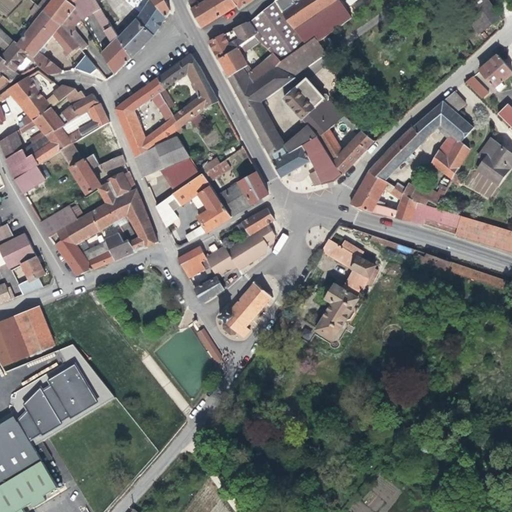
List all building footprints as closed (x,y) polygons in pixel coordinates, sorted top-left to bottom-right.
[(69,0),(50,0),(43,9),(59,23),(60,22),(65,17),(75,5),(70,0),(69,0)] [(69,0),(70,0),(86,0),(92,11),(101,5),(97,0),(69,0)] [(86,0),(70,0),(75,5),(82,16),(92,11),(86,0)] [(167,0),(151,0),(154,4),(156,6),(166,16),(171,8),(167,0)] [(200,26),(234,3),(232,0),(187,0),(192,11),(200,26)] [(307,41),(282,8),(275,0),(270,0),(244,18),(248,23),(253,27),(255,34),(260,38),(275,51),(283,58),(307,41)] [(293,0),(275,0),(282,8),(293,0)] [(293,0),(282,8),(307,41),(316,35),(320,39),(353,15),(342,0),(293,0)] [(460,0),(485,34),(508,18),(495,0),(460,0)] [(154,8),(116,31),(131,57),(152,36),(166,16),(156,6),(154,4),(153,5),(154,8)] [(101,5),(92,11),(98,20),(99,19),(106,15),(101,5)] [(43,9),(40,6),(32,15),(36,19),(25,31),(23,29),(20,33),(22,35),(16,42),(28,53),(36,59),(35,60),(50,73),(62,70),(42,55),(38,51),(43,45),(52,34),(64,49),(68,54),(75,47),(77,49),(79,47),(77,45),(78,44),(68,31),(60,22),(59,23),(43,9)] [(106,15),(99,19),(114,43),(102,51),(115,73),(131,57),(116,31),(106,15)] [(65,17),(60,22),(68,31),(73,26),(65,17)] [(248,23),(244,18),(221,33),(227,47),(229,46),(233,50),(240,45),(243,43),(255,34),(253,27),(248,23)] [(73,26),(68,31),(78,44),(82,48),(87,43),(73,26)] [(227,47),(221,33),(208,41),(219,60),(233,50),(229,46),(227,47)] [(260,38),(255,34),(243,43),(247,48),(260,38)] [(327,48),(320,39),(316,35),(307,41),(283,58),(276,66),(252,85),(247,76),(242,67),(228,76),(260,137),(273,127),(263,111),(257,101),(291,76),(291,75),(327,48)] [(28,53),(16,42),(15,42),(2,58),(0,56),(0,71),(9,80),(11,81),(13,80),(7,74),(12,67),(15,70),(28,53)] [(233,50),(219,60),(223,68),(242,57),(240,54),(247,48),(243,43),(240,45),(233,50)] [(38,51),(42,55),(47,49),(43,45),(38,51)] [(276,66),(283,58),(275,51),(247,76),(252,85),(276,66)] [(190,53),(160,73),(168,87),(187,74),(193,58),(190,53)] [(87,57),(76,67),(94,74),(103,77),(87,57)] [(223,68),(228,76),(242,67),(246,64),(242,57),(223,68)] [(200,67),(193,58),(187,74),(190,78),(200,67)] [(511,74),(511,72),(499,58),(482,73),(496,89),(502,84),(511,74)] [(21,75),(15,70),(12,67),(7,74),(13,80),(21,75)] [(218,100),(200,67),(190,78),(200,98),(205,107),(218,100)] [(0,86),(9,80),(0,71),(0,86)] [(168,87),(160,73),(154,77),(162,90),(165,89),(168,87)] [(336,121),(344,112),(327,97),(328,93),(327,92),(325,90),(323,90),(321,91),(305,75),(282,96),(301,118),(307,125),(303,128),(284,144),(285,145),(288,143),(295,137),(302,146),(316,135),(327,128),(336,121)] [(49,105),(25,76),(3,91),(0,92),(0,97),(2,97),(3,98),(9,93),(31,119),(49,105)] [(162,90),(154,77),(141,86),(149,99),(162,90)] [(489,94),(475,78),(467,84),(483,100),(489,94)] [(64,84),(59,85),(52,92),(58,98),(65,92),(72,87),(64,84)] [(502,84),(496,89),(500,94),(506,89),(502,84)] [(149,99),(141,86),(133,91),(141,104),(149,99)] [(65,92),(72,103),(84,96),(79,89),(72,87),(65,92)] [(165,89),(162,90),(170,109),(174,106),(168,91),(167,91),(165,89)] [(141,104),(133,91),(112,106),(132,155),(145,149),(164,136),(160,128),(145,139),(132,110),(141,104)] [(59,119),(49,105),(31,119),(33,123),(40,131),(31,137),(34,142),(45,135),(59,126),(65,122),(98,102),(91,92),(84,96),(72,103),(66,106),(69,112),(59,119)] [(465,104),(455,92),(414,126),(380,160),(393,173),(442,125),(460,141),(449,157),(440,149),(433,161),(454,179),(456,175),(472,151),(476,154),(487,137),(482,134),(458,112),(465,104)] [(205,107),(200,98),(185,109),(189,118),(205,107)] [(511,109),(507,104),(498,113),(511,127),(511,109)] [(108,120),(103,109),(91,116),(92,118),(77,127),(77,129),(73,131),(71,128),(69,130),(71,132),(71,133),(74,139),(108,120)] [(185,109),(174,118),(178,126),(189,118),(185,109)] [(357,124),(346,115),(343,118),(354,128),(357,124)] [(178,126),(174,118),(160,128),(164,136),(174,129),(178,126)] [(33,123),(31,119),(19,127),(21,131),(24,130),(33,123)] [(74,139),(70,142),(59,150),(65,160),(77,152),(75,148),(81,144),(85,150),(113,134),(108,120),(74,139)] [(70,142),(59,126),(45,135),(47,139),(51,143),(56,151),(59,150),(70,142)] [(7,135),(0,139),(0,146),(6,160),(23,149),(15,135),(21,131),(19,127),(7,135)] [(277,133),(273,127),(260,137),(264,144),(277,133)] [(342,152),(327,128),(316,135),(328,153),(344,174),(354,163),(342,152)] [(145,149),(132,155),(141,176),(190,156),(174,129),(164,136),(145,149)] [(359,157),(375,140),(362,129),(348,146),(359,157)] [(284,144),(277,133),(264,144),(271,156),(285,145),(284,144)] [(45,135),(34,142),(27,147),(28,149),(30,148),(32,149),(38,145),(42,141),(44,141),(47,139),(45,135)] [(328,153),(316,135),(302,146),(310,161),(315,171),(317,176),(322,184),(336,180),(344,174),(328,153)] [(34,142),(31,137),(24,142),(26,147),(27,147),(34,142)] [(290,153),(302,146),(295,137),(288,143),(285,145),(271,156),(273,161),(290,153)] [(23,149),(6,160),(13,179),(36,165),(39,163),(56,151),(51,143),(27,157),(23,149)] [(109,158),(120,152),(117,143),(107,148),(110,153),(107,155),(109,158)] [(511,152),(499,143),(480,170),(501,185),(508,175),(511,169),(511,152)] [(310,161),(302,146),(290,153),(273,161),(281,176),(310,161)] [(354,163),(359,157),(348,146),(342,152),(354,163)] [(77,152),(65,160),(70,167),(82,160),(77,152)] [(103,168),(123,158),(120,152),(109,158),(98,163),(103,168)] [(82,160),(70,167),(69,168),(85,192),(98,183),(89,167),(98,162),(92,153),(82,160)] [(226,159),(220,162),(217,156),(202,165),(211,180),(231,168),(226,159)] [(393,173),(380,160),(371,170),(386,180),(393,173)] [(36,165),(13,179),(22,191),(43,177),(36,165)] [(119,170),(128,189),(133,186),(125,167),(119,170)] [(104,178),(106,181),(114,196),(128,189),(119,170),(104,178)] [(386,180),(371,170),(363,184),(382,194),(386,189),(399,198),(394,210),(384,208),(385,205),(379,202),(359,191),(353,203),(370,210),(425,226),(440,230),(441,227),(438,226),(439,223),(475,233),(478,220),(432,206),(415,200),(411,198),(386,180)] [(267,193),(255,171),(215,195),(229,216),(267,193)] [(213,192),(200,173),(170,193),(179,206),(196,194),(204,203),(202,205),(205,210),(196,216),(201,224),(189,232),(193,238),(229,216),(213,192)] [(456,175),(454,179),(451,183),(457,187),(462,179),(456,175)] [(316,186),(322,184),(317,176),(313,178),(316,186)] [(96,188),(94,190),(95,193),(98,191),(105,203),(115,220),(124,214),(126,219),(143,245),(155,240),(133,186),(128,189),(114,196),(106,181),(96,187),(96,188)] [(419,183),(411,198),(415,200),(432,206),(434,202),(438,204),(444,195),(419,183)] [(382,194),(363,184),(359,191),(379,202),(382,194)] [(170,193),(153,205),(161,219),(172,212),(179,206),(170,193)] [(66,203),(39,220),(49,235),(62,227),(67,233),(76,245),(83,241),(87,238),(77,223),(75,220),(66,203)] [(105,203),(75,220),(77,223),(87,238),(111,223),(115,220),(105,203)] [(267,207),(236,224),(244,236),(264,224),(267,222),(273,218),(267,207)] [(172,212),(161,219),(166,229),(177,221),(172,212)] [(115,220),(117,223),(117,224),(126,219),(124,214),(115,220)] [(503,249),(511,251),(511,230),(478,220),(475,233),(473,240),(503,249)] [(267,222),(264,224),(244,236),(245,237),(225,249),(231,257),(228,260),(233,269),(234,270),(237,268),(239,271),(261,258),(259,253),(268,248),(274,244),(276,236),(267,222)] [(0,242),(13,236),(8,224),(0,227),(0,242)] [(62,227),(49,235),(54,242),(67,233),(62,227)] [(107,251),(110,259),(126,252),(122,244),(116,232),(102,238),(107,251)] [(184,235),(187,241),(193,238),(189,232),(184,235)] [(280,254),(287,235),(281,232),(273,251),(280,254)] [(67,233),(54,242),(75,274),(92,267),(87,259),(85,257),(80,250),(76,245),(67,233)] [(37,256),(27,235),(0,248),(10,269),(37,256)] [(416,251),(374,236),(372,241),(414,255),(416,251)] [(330,239),(323,251),(354,270),(345,284),(342,282),(338,282),(325,303),(326,306),(329,309),(317,331),(334,341),(345,323),(352,322),(358,311),(355,307),(363,293),(377,265),(360,256),(363,250),(345,241),(341,246),(330,239)] [(83,241),(76,245),(80,250),(86,246),(83,241)] [(122,244),(126,252),(132,250),(127,241),(122,244)] [(204,257),(198,245),(177,257),(188,277),(202,269),(197,261),(204,257)] [(225,249),(223,245),(204,257),(209,264),(217,278),(233,269),(228,260),(231,257),(225,249)] [(86,246),(80,250),(85,257),(91,253),(86,246)] [(266,255),(268,248),(259,253),(261,258),(266,255)] [(100,254),(103,262),(110,259),(107,251),(100,254)] [(416,251),(414,255),(411,264),(447,277),(449,272),(452,263),(416,251)] [(87,259),(92,267),(103,262),(100,254),(87,259)] [(209,264),(204,257),(197,261),(202,269),(204,267),(209,264)] [(45,289),(43,285),(41,279),(47,276),(39,259),(24,266),(31,281),(26,284),(18,268),(13,271),(22,294),(25,297),(45,289)] [(459,275),(462,266),(452,263),(449,272),(459,275)] [(217,278),(209,264),(204,267),(209,276),(210,278),(194,288),(202,301),(224,289),(217,278)] [(459,275),(478,282),(481,273),(462,266),(459,275)] [(478,282),(506,292),(510,283),(481,273),(478,282)] [(209,276),(193,285),(194,288),(210,278),(209,276)] [(271,297),(254,281),(252,282),(253,283),(250,286),(249,285),(247,287),(248,289),(244,293),(243,292),(241,294),(242,295),(239,299),(237,298),(236,300),(237,301),(233,305),(232,304),(231,305),(232,307),(227,312),(223,309),(217,315),(223,321),(221,324),(222,328),(228,334),(233,334),(235,332),(241,337),(247,330),(243,327),(247,322),(248,323),(250,321),(249,320),(252,317),(253,317),(255,315),(254,314),(258,311),(259,311),(261,309),(260,309),(264,304),(265,305),(266,303),(266,302),(270,299),(271,297)] [(0,301),(14,295),(14,294),(11,287),(8,289),(6,285),(0,287),(0,301)] [(495,304),(498,307),(504,300),(502,297),(495,304)] [(42,309),(0,325),(0,360),(4,368),(54,349),(53,344),(57,342),(42,309)] [(301,336),(308,340),(313,332),(305,327),(301,336)] [(157,352),(193,404),(215,370),(184,329),(157,352)] [(205,330),(201,333),(199,334),(218,367),(223,359),(205,330)] [(117,401),(77,350),(75,347),(62,352),(71,371),(50,383),(53,388),(45,393),(43,389),(25,406),(26,407),(16,417),(17,418),(11,421),(15,426),(0,434),(0,511),(24,511),(34,505),(36,509),(48,502),(46,498),(59,490),(45,466),(53,461),(43,444),(47,442),(112,404),(117,401)] [(11,421),(0,427),(0,434),(15,426),(11,421)] [(61,494),(59,490),(46,498),(48,502),(61,494)]
